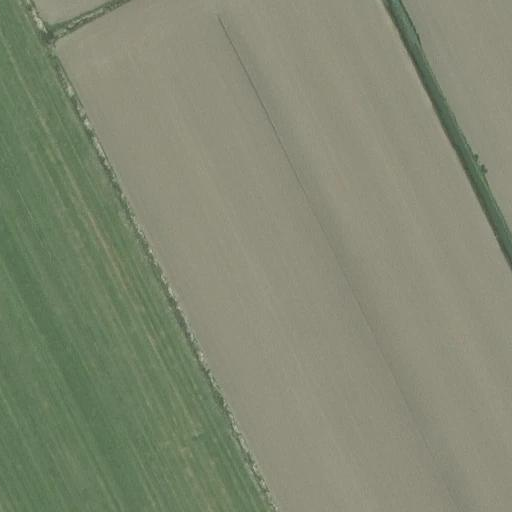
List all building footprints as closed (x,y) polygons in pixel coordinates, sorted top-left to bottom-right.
[(237,0),(239,5),(249,0),(252,0),(265,27),(283,19),(281,16),(286,14),(280,0),(237,0)] [(280,0),(286,14),(287,13),(293,11),(294,14),(308,8),(307,5),(309,3),(307,0),(280,0)] [(155,15),(137,23),(149,49),(140,53),(146,66),(169,56),(163,44),(189,32),(178,9),(156,19),(155,15)] [(384,34),(360,45),(372,70),(360,75),(371,98),(384,92),(380,83),(405,71),(397,54),(394,55),(384,34)] [(314,67),(313,67),(332,106),(353,96),(357,104),(371,98),(360,75),(348,81),(336,56),(333,57),(332,54),(318,61),(319,64),(314,67)] [(306,66),(289,74),(302,103),(290,109),(301,131),(314,125),(310,116),(332,106),(313,67),(308,69),(306,66)] [(176,77),(153,87),(159,101),(168,97),(178,119),(217,100),(215,95),(218,93),(210,76),(182,89),(176,77)] [(217,100),(178,119),(189,140),(180,144),(186,158),(209,147),(203,135),(228,123),(227,120),(230,119),(224,105),(220,106),(218,101),(217,100)] [(414,155),(401,161),(412,184),(423,178),(435,203),(459,192),(449,170),(452,169),(444,152),(418,164),(414,155)] [(325,156),(306,165),(311,177),(330,168),(325,156)] [(392,176),(371,186),(389,225),(412,214),(400,189),(412,184),(401,161),(388,167),(392,176)] [(217,163),(195,174),(201,187),(210,183),(220,205),(263,185),(253,165),(250,167),(248,164),(223,176),(217,163)] [(263,185),(220,205),(231,227),(222,231),(228,244),(251,234),(245,221),(270,209),(269,206),(272,204),(263,185)] [(336,210),(335,210),(347,233),(384,216),(388,226),(389,225),(371,186),(370,187),(373,192),(336,210)] [(261,250),(239,261),(245,274),(253,270),(266,295),(283,287),(282,284),(303,273),(292,250),(267,262),(261,250)] [(460,291),(447,297),(456,315),(468,309),(471,314),(510,296),(497,268),(480,277),(479,274),(463,282),(464,284),(458,287),(460,291)] [(401,299),(393,303),(412,342),(435,331),(434,330),(447,324),(439,307),(426,313),(415,290),(400,297),(401,299)] [(381,334),(368,340),(376,357),(389,351),(389,353),(412,342),(393,303),(386,306),(385,304),(370,311),(381,334)] [(325,336),(298,348),(316,387),(343,375),(361,366),(355,354),(337,362),(335,357),(337,356),(330,341),(328,342),(325,336)] [(489,432),(478,439),(483,447),(494,440),(489,432)] [(478,439),(468,447),(473,454),(483,447),(478,439)] [(511,440),(491,457),(511,485),(511,440)] [(511,485),(491,457),(470,472),(498,511),(511,500),(511,485)] [(446,463),(436,470),(441,478),(451,471),(446,463)] [(436,470),(425,478),(430,485),(441,478),(436,470)] [(470,472),(448,488),(466,511),(496,511),(498,511),(470,472)] [(466,511),(448,488),(426,504),(431,511),(466,511)] [(417,501),(406,509),(408,511),(417,511),(422,509),(417,501)]
